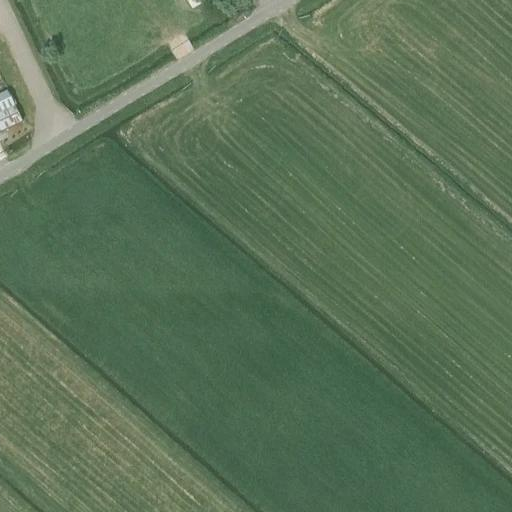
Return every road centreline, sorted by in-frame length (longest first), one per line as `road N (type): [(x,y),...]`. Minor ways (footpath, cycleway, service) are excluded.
road 1 (unclassified): [(61,138),(286,0)]
road 2 (residential): [(0,7),(61,138)]
